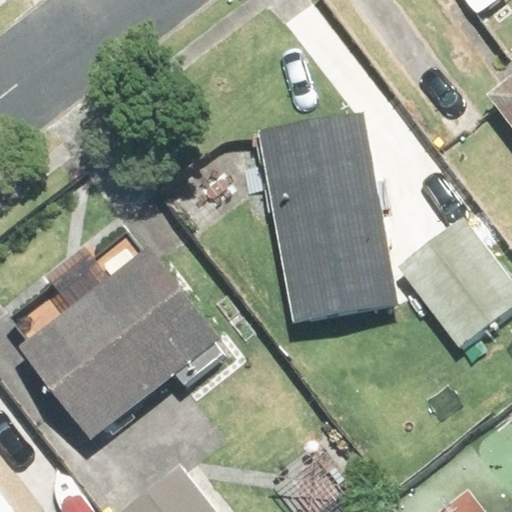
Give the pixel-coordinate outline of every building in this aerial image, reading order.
[(274,135),(307,329),(415,311),(382,117),(274,135)] [(511,265),(478,223),(413,274),(474,352),(511,321),(511,265)] [(167,252),(36,351),(107,443),(237,345),(167,252)] [(34,511),(0,468),(0,511),(34,511)] [(226,511),(194,470),(139,511),(226,511)]
